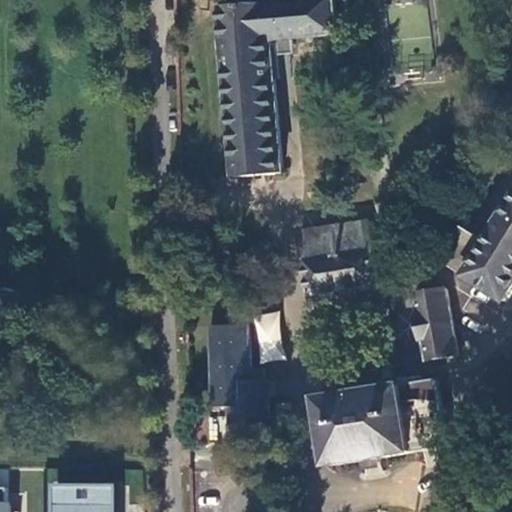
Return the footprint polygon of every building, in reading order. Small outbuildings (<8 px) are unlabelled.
[(237,177),(261,176),(286,173),(278,79),(284,77),(281,55),(298,54),(297,37),(339,33),(335,0),(309,0),(224,8),(237,177)] [(439,263),(508,304),(511,296),(511,177),(508,175),(477,226),(492,235),(487,244),(460,228),(439,263)] [(380,284),(371,225),(304,235),(312,295),(380,284)] [(461,356),(449,292),(415,297),(419,316),(415,319),(420,343),(423,343),(428,363),(461,356)] [(209,328),(210,410),(228,411),(229,441),(258,439),(259,426),(272,427),(272,379),(266,379),(265,368),(255,368),(251,328),(250,328),(250,303),(232,303),(232,326),(209,328)] [(259,361),(283,359),(279,312),(254,314),(259,361)] [(322,401),(335,467),(446,449),(434,381),(322,401)]
